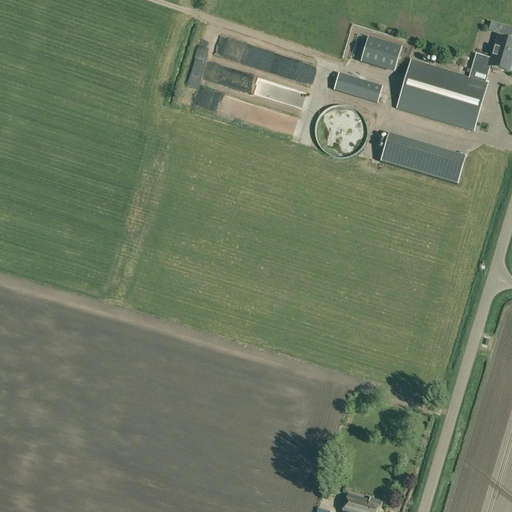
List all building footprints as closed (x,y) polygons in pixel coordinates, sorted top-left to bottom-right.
[(234,58),(239,44),(221,38),(216,51),(234,58)] [(511,56),(511,41),(499,38),(493,60),(476,55),(470,78),(486,83),(491,67),(509,73),(511,63),(511,58),(511,56)] [(395,73),(402,50),(394,48),(368,40),(361,64),(395,73)] [(412,61),(398,109),(475,132),(489,84),(486,83),(470,78),(412,61)] [(310,67),(306,81),(312,83),(316,69),(310,67)] [(377,104),(382,89),(339,75),(334,91),(377,104)] [(206,106),(212,89),(205,86),(198,104),(206,106)] [(337,113),(327,127),(335,134),(328,142),(338,151),(343,145),(346,148),(352,141),(338,130),(346,120),(337,113)] [(467,159),(391,135),(382,163),(458,187),(467,159)] [(377,491),(383,458),(356,452),(349,486),(377,491)] [(370,498),(369,501),(348,494),(342,511),(379,511),(383,502),(370,498)]
